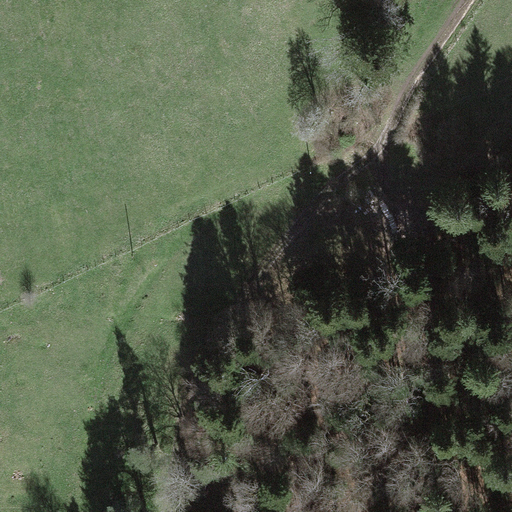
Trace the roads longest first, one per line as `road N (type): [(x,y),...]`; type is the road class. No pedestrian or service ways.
road 1 (track): [(165,511),(181,429),(223,331),(263,274),(383,141),(471,0)]
road 2 (track): [(393,126),(401,203),(432,312),(413,511)]
